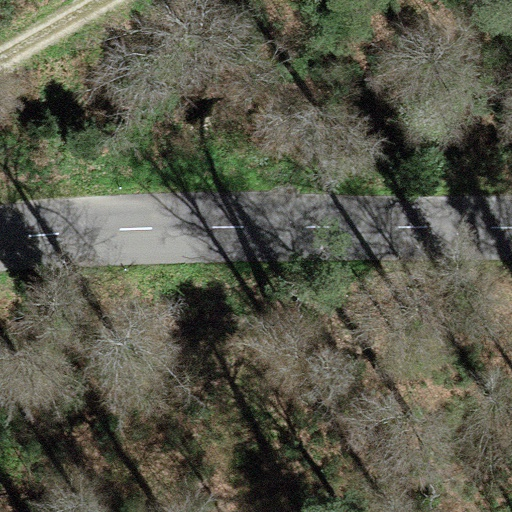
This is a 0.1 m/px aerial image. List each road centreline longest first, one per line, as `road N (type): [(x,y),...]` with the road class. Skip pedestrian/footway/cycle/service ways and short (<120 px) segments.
road 1 (tertiary): [(0,240),(511,227)]
road 2 (track): [(105,0),(0,61)]
